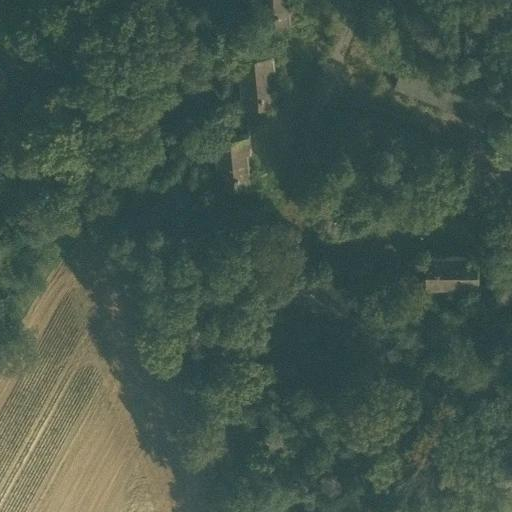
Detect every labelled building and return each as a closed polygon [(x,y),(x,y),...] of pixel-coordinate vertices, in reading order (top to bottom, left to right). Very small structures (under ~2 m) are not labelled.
[(70,8),(55,0),(50,0),(42,16),(60,26),(70,8)] [(260,0),(262,23),(289,20),(287,0),(260,0)] [(14,31),(0,23),(0,39),(1,40),(0,42),(0,47),(4,50),(14,31)] [(4,50),(0,47),(0,101),(23,60),(4,50)] [(275,53),(241,56),(245,105),(273,103),(271,71),(276,71),(275,53)] [(504,98),(406,63),(397,87),(495,123),(504,98)] [(249,107),(227,108),(227,120),(249,118),(249,107)] [(251,132),(217,135),(221,185),(250,182),(247,151),(252,151),(251,132)] [(225,194),(198,197),(199,209),(226,207),(225,194)] [(501,264),(500,234),(487,234),(487,256),(480,256),(479,264),(501,264)] [(480,256),(427,256),(427,285),(479,285),(479,264),(480,256)] [(356,294),(309,270),(297,295),(344,318),(353,299),(356,294)] [(374,277),(363,297),(356,294),(353,299),(372,309),(385,283),(374,277)]
